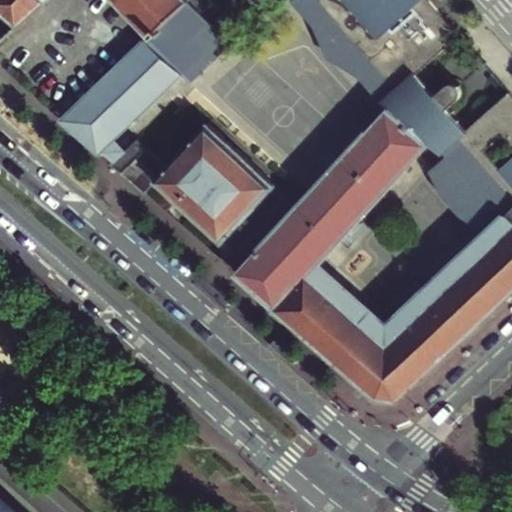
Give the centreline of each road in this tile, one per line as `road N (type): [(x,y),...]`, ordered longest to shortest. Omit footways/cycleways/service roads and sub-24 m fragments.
road 1 (primary): [(376,470),(0,144)]
road 2 (primary): [(0,210),(338,504)]
road 3 (residential): [(376,470),(511,354)]
